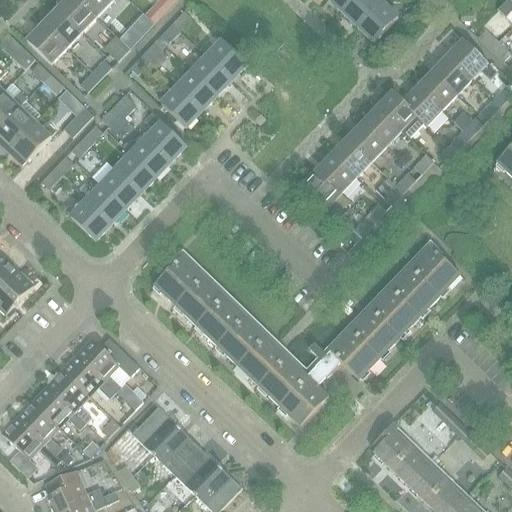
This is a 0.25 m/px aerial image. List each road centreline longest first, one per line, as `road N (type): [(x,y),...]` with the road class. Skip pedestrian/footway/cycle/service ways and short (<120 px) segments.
road 1 (residential): [(98,295),(208,188),(228,194),(335,289)]
road 2 (residential): [(304,489),(98,295)]
road 3 (residential): [(304,489),(438,362),(503,414),(511,406)]
road 4 (residential): [(0,398),(98,295)]
road 5 (residential): [(98,295),(0,200)]
